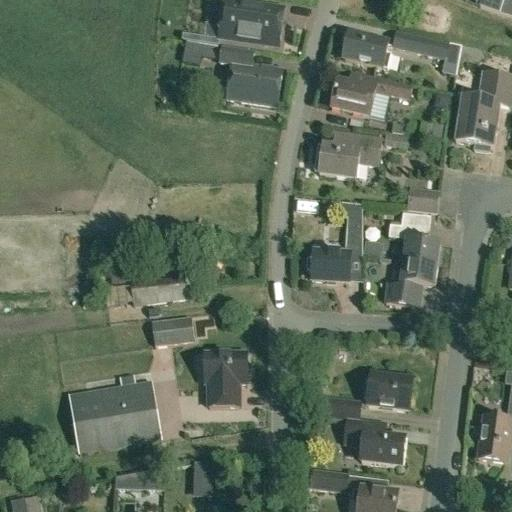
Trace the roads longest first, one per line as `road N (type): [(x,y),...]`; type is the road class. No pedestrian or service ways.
road 1 (residential): [(284,329),(291,144),(328,0)]
road 2 (residential): [(284,511),(284,329)]
road 3 (residential): [(456,335),(284,329)]
road 4 (tertiary): [(456,335),(477,216),(511,204)]
road 5 (tertiary): [(445,487),(456,335)]
